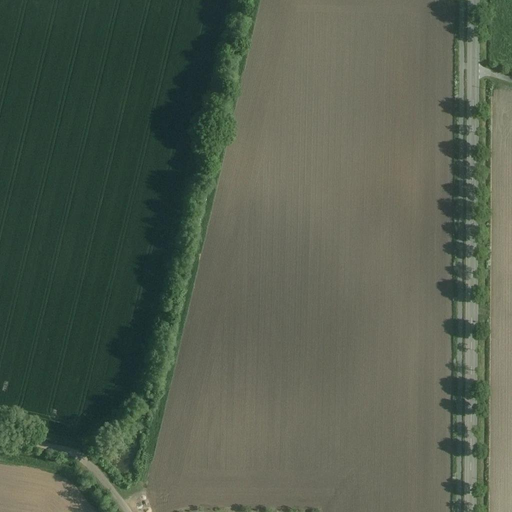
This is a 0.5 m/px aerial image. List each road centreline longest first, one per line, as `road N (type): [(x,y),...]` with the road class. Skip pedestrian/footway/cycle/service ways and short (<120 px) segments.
road 1 (tertiary): [(473,0),(470,511)]
road 2 (unclassified): [(127,511),(73,453),(0,439)]
